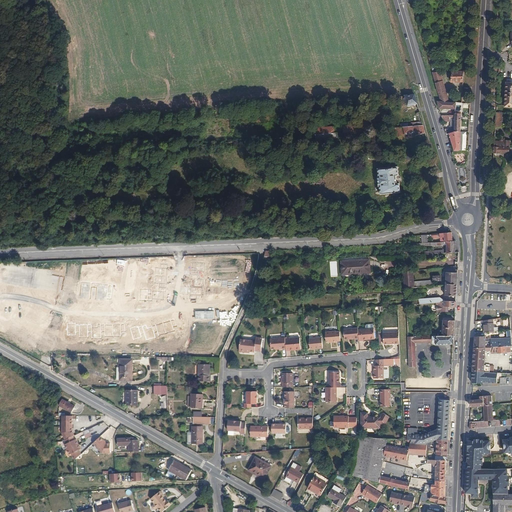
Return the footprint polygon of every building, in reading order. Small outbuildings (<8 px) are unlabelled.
[(441,102),(448,102),(440,72),(436,72),(434,66),(431,67),(441,102)] [(451,82),(462,82),(463,71),(452,72),(451,82)] [(417,103),(415,94),(405,95),(408,106),(417,103)] [(361,124),(348,125),(348,127),(344,127),(344,132),(365,131),(365,126),(361,126),(361,124)] [(425,133),(423,125),(393,128),(396,140),(405,138),(404,135),(415,132),(416,135),(425,133)] [(317,134),(316,134),(316,139),(322,139),(333,138),(338,137),(337,132),(336,132),(336,127),(334,126),(318,127),(317,129),(317,132),(317,134)] [(460,150),(460,149),(460,132),(454,132),(454,129),(451,129),(451,128),(445,129),(447,134),(449,133),(454,150),(460,150)] [(494,141),(493,153),(508,153),(509,147),(509,141),(502,140),(502,141),(499,141),(494,141)] [(398,166),(379,168),(379,172),(377,173),(376,174),(377,187),(379,190),(380,190),(381,194),(401,192),(398,166)] [(440,233),(440,238),(441,242),(442,242),(447,242),(453,241),(451,232),(440,233)] [(432,238),(432,234),(422,235),(422,243),(428,243),(428,238),(432,238)] [(456,241),(453,241),(447,242),(447,245),(446,253),(455,253),(455,252),(456,241)] [(370,260),(342,262),(342,274),(371,273),(370,260)] [(204,263),(192,262),(191,271),(198,271),(203,271),(204,263)] [(61,289),(64,276),(55,274),(50,273),(4,265),(2,278),(6,278),(5,282),(10,282),(15,283),(16,284),(16,283),(17,274),(22,275),(21,284),(20,284),(21,284),(28,286),(28,282),(30,283),(35,284),(34,287),(41,288),(42,288),(43,278),(48,279),(47,289),(53,290),(57,291),(58,288),(61,289)] [(166,275),(167,268),(160,267),(156,267),(155,274),(166,275)] [(446,285),(457,285),(458,270),(453,269),(453,272),(447,272),(446,285)] [(415,288),(415,282),(414,271),(414,270),(403,271),(403,272),(405,288),(415,288)] [(166,275),(155,274),(155,283),(159,283),(166,283),(166,275)] [(198,279),(191,278),(190,286),(202,287),(202,279),(198,279)] [(98,283),(81,281),(80,294),(83,295),(83,297),(88,298),(90,298),(91,288),(96,289),(95,298),(95,299),(97,299),(102,299),(107,300),(107,298),(111,298),(112,285),(109,285),(109,284),(102,283),(98,283)] [(456,296),(457,285),(446,285),(445,295),(456,296)] [(202,287),(190,286),(190,294),(196,295),(201,295),(202,287)] [(140,300),(148,300),(149,293),(149,289),(141,288),(140,300)] [(163,299),(164,291),(159,291),(153,290),(153,293),(152,298),(163,299)] [(437,311),(447,311),(447,310),(448,307),(456,308),(456,302),(445,301),(444,302),(437,303),(437,311)] [(14,310),(4,304),(0,311),(4,314),(10,317),(11,315),(14,310)] [(20,316),(23,310),(16,306),(14,310),(11,315),(18,319),(20,316)] [(39,314),(32,310),(28,316),(26,321),(33,325),(37,318),(39,314)] [(44,313),(41,320),(38,324),(45,328),(51,318),(44,313)] [(1,320),(0,320),(0,326),(4,329),(9,321),(2,317),(1,320)] [(493,318),(484,320),(485,331),(498,330),(498,326),(493,326),(493,318)] [(171,320),(163,323),(166,333),(174,331),(173,327),(171,320)] [(454,336),(455,321),(444,320),(443,336),(454,336)] [(76,323),(67,323),(67,335),(76,335),(76,332),(76,325),(76,323)] [(163,323),(155,325),(158,332),(159,335),(166,333),(163,323)] [(113,324),(105,324),(105,331),(105,336),(113,336),(113,324)] [(121,324),(113,324),(113,336),(121,336),(121,331),(121,324)] [(88,325),(80,325),(80,332),(80,337),(88,337),(88,332),(88,325)] [(138,326),(130,329),(133,340),(141,337),(140,334),(138,327),(138,326)] [(101,331),(101,330),(97,330),(97,327),(92,327),(92,332),(92,338),(101,338),(101,331)] [(152,327),(147,329),(148,332),(144,333),(147,340),(155,338),(154,333),(152,327)] [(345,340),(359,338),(358,329),(358,327),(344,329),(345,340)] [(358,329),(359,338),(359,341),(364,340),(363,339),(375,338),(374,328),(373,328),(366,329),(358,329)] [(341,341),(340,332),(336,332),(336,331),(325,332),(326,343),(337,342),(337,341),(341,341)] [(400,343),(399,332),(384,333),(384,344),(400,343)] [(261,350),(263,337),(256,336),(256,340),(241,338),(239,351),(250,352),(250,350),(255,351),(255,349),(261,350)] [(416,343),(415,336),(408,337),(409,367),(417,367),(416,343)] [(436,343),(435,336),(415,336),(416,343),(432,343),(432,345),(436,344),(436,343)] [(435,336),(436,343),(454,344),(454,336),(443,336),(435,336)] [(287,349),(287,351),(302,349),(301,338),(290,339),(290,337),(286,338),(287,349)] [(287,349),(286,338),(271,339),(272,349),(276,349),(279,348),(279,349),(287,349)] [(323,348),(322,338),(310,339),(311,349),(323,348)] [(484,371),(484,365),(485,350),(485,347),(474,347),(472,370),(484,371)] [(121,368),(121,379),(132,380),(132,360),(121,359),(121,368)] [(378,360),(376,360),(376,365),(374,365),(374,378),(384,378),(384,359),(378,360)] [(209,381),(210,364),(208,364),(208,362),(204,362),(204,364),(199,364),(199,381),(209,381)] [(472,370),(472,382),(483,383),(483,382),(483,380),(487,380),(487,382),(497,382),(497,372),(493,371),(484,371),(472,370)] [(329,387),(337,387),(341,387),(341,383),(340,383),(340,372),(329,372),(329,387)] [(283,384),(283,387),(293,387),(293,373),(283,373),(283,378),(283,384)] [(167,386),(154,386),(154,395),(167,395),(167,386)] [(337,402),(337,387),(329,387),(326,387),(326,402),(337,402)] [(390,394),(390,389),(380,389),(380,394),(381,394),(381,406),(390,406),(390,394)] [(138,405),(138,390),(127,390),(126,405),(138,405)] [(245,404),(245,407),(251,407),(251,404),(257,403),(257,400),(258,400),(258,395),(257,395),(257,391),(247,391),(247,403),(245,404)] [(286,407),(295,408),(295,391),(286,391),(286,399),(285,399),(285,403),(286,403),(286,407)] [(192,396),(191,407),(191,408),(203,408),(204,400),(203,400),(203,394),(192,394),(192,396)] [(470,406),(483,405),(483,395),(480,395),(480,399),(471,400),(470,406)] [(483,395),(483,405),(492,404),(491,395),(483,395)] [(72,412),(75,407),(62,399),(59,405),(72,412)] [(438,429),(437,440),(448,440),(450,400),(446,400),(440,399),(438,429)] [(485,418),(485,420),(493,419),(492,404),(483,405),(485,418)] [(386,424),(391,416),(383,412),(381,416),(369,417),(369,413),(362,413),(362,428),(368,428),(368,427),(375,427),(376,428),(381,428),(381,424),(386,424)] [(70,415),(62,415),(62,431),(66,440),(73,436),(75,436),(72,431),(72,415),(70,415)] [(357,427),(357,417),(349,417),(349,416),(335,416),(335,427),(349,427),(357,427)] [(313,428),(313,424),(313,417),(298,417),(298,429),(313,428)] [(241,434),(246,435),(246,423),(241,423),(241,421),(229,421),(228,431),(241,432),(241,434)] [(287,424),(278,424),(278,433),(287,433),(287,424)] [(203,444),(203,432),(201,432),(201,426),(192,426),(192,436),(192,444),(203,444)] [(251,437),(269,437),(269,426),(251,426),(251,437)] [(437,440),(438,429),(424,435),(409,434),(408,440),(411,440),(411,444),(427,444),(431,442),(437,440)] [(66,440),(65,440),(67,444),(65,444),(70,455),(71,454),(74,459),(76,459),(81,454),(79,450),(81,449),(76,439),(75,440),(73,436),(66,440)] [(360,436),(357,454),(352,476),(362,478),(379,483),(380,476),(385,456),(387,445),(388,438),(368,437),(360,436)] [(511,436),(507,437),(507,439),(503,439),(504,452),(509,451),(509,453),(511,452),(511,436)] [(101,437),(94,443),(103,453),(107,453),(107,454),(111,454),(111,443),(106,444),(101,437)] [(128,445),(129,452),(139,451),(138,440),(134,440),(132,441),(131,438),(118,439),(118,446),(128,445)] [(468,468),(481,468),(481,464),(482,464),(482,455),(485,454),(485,453),(490,453),(489,440),(484,440),(484,439),(479,439),(479,438),(475,438),(475,439),(468,440),(468,449),(469,449),(469,452),(468,452),(467,459),(469,459),(469,461),(467,461),(467,464),(468,464),(468,468)] [(447,455),(448,440),(437,440),(436,455),(447,455)] [(409,450),(408,454),(426,455),(427,451),(427,444),(411,444),(409,450)] [(408,454),(409,450),(387,445),(385,456),(407,460),(408,454)] [(266,465),(267,464),(256,458),(249,470),(254,473),(255,472),(265,478),(271,467),(266,465)] [(169,470),(177,475),(182,467),(177,464),(178,463),(174,460),(169,470)] [(436,467),(436,474),(445,474),(446,462),(447,461),(446,461),(435,460),(428,460),(427,463),(432,463),(434,465),(434,466),(435,466),(436,466),(436,467)] [(299,472),(302,467),(294,463),(286,477),(299,484),(304,475),(299,472)] [(182,467),(177,475),(186,480),(192,470),(188,468),(187,469),(182,467)] [(491,473),(491,468),(481,468),(468,468),(467,468),(466,478),(466,492),(471,493),(471,496),(477,496),(478,479),(482,479),(482,477),(489,477),(489,479),(493,479),(491,473)] [(507,477),(507,468),(491,468),(491,473),(493,479),(493,493),(508,493),(508,485),(510,485),(509,477),(507,477)] [(142,472),(132,473),(132,481),(142,481),(142,472)] [(112,474),(110,474),(110,482),(120,482),(120,473),(116,473),(112,474)] [(409,490),(410,483),(403,482),(380,476),(379,483),(388,485),(409,490)] [(321,496),(327,484),(314,477),(306,492),(312,495),(314,492),(321,496)] [(289,492),(293,483),(283,479),(280,488),(289,492)] [(422,493),(425,494),(426,485),(410,483),(409,490),(422,493)] [(376,502),(381,494),(368,485),(363,493),(366,495),(365,496),(376,502)] [(427,495),(445,498),(445,486),(436,485),(432,485),(431,486),(426,485),(425,494),(427,495)] [(281,501),(285,494),(274,488),(270,496),(281,501)] [(341,507),(346,497),(332,489),(328,496),(335,500),(333,502),(341,507)] [(164,495),(161,491),(151,499),(155,504),(152,506),(152,508),(154,510),(155,510),(158,508),(161,511),(162,511),(170,506),(171,505),(168,501),(167,502),(163,496),(164,495)] [(400,505),(403,495),(391,493),(389,502),(400,505)] [(446,498),(445,498),(427,495),(425,494),(422,493),(420,501),(427,502),(428,500),(436,501),(436,502),(441,503),(441,502),(446,503),(446,498)] [(511,493),(508,493),(493,493),(492,511),(504,511),(504,504),(503,504),(503,501),(505,500),(506,503),(508,505),(511,504),(511,493)] [(414,497),(403,495),(400,505),(407,506),(407,507),(411,508),(412,507),(414,497)] [(131,500),(118,504),(120,511),(127,511),(134,510),(131,500)] [(294,509),(297,506),(290,500),(287,504),(294,509)] [(111,511),(109,503),(97,507),(98,511),(111,511)]
